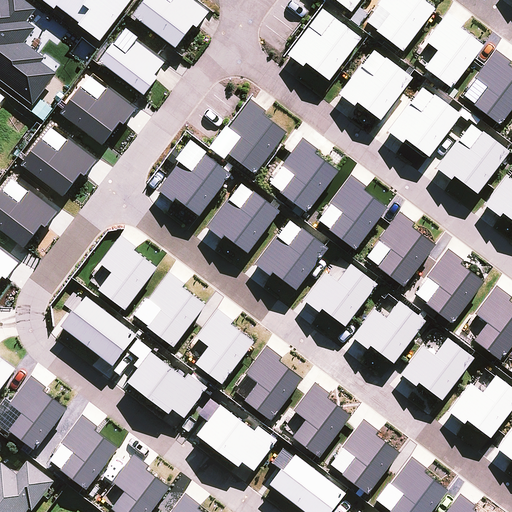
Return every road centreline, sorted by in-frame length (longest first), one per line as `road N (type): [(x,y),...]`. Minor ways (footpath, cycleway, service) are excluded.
road 1 (residential): [(511,498),(116,194)]
road 2 (residential): [(257,511),(35,340),(29,304),(116,194)]
road 3 (residential): [(511,262),(226,44)]
road 4 (residential): [(116,194),(226,44)]
